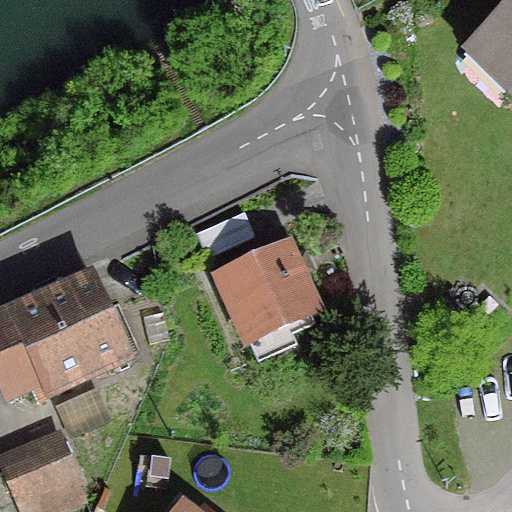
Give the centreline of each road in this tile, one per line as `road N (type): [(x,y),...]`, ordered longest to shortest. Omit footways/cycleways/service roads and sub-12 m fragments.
road 1 (residential): [(336,100),(377,302),(396,511)]
road 2 (residential): [(336,100),(0,274)]
